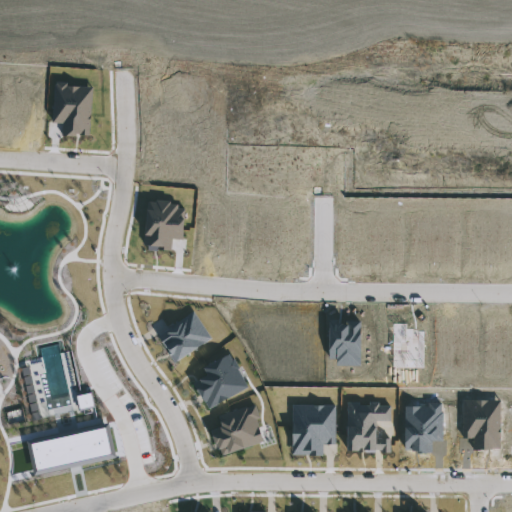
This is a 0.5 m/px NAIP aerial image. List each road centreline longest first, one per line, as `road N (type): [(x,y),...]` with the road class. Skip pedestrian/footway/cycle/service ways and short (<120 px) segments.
road 1 (residential): [(511,486),(206,483),(71,511)]
road 2 (residential): [(195,485),(180,424),(133,351),(117,298),(127,78)]
road 3 (residential): [(511,295),(115,283)]
road 4 (residential): [(0,160),(128,170)]
